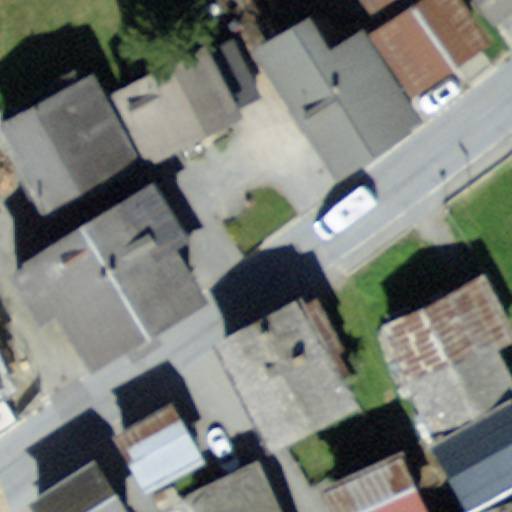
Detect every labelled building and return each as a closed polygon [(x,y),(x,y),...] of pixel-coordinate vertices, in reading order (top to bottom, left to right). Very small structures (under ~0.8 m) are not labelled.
[(382,0),(368,10),(351,22),(394,85),(432,59),(470,33),(446,0),(382,0)] [(360,0),(368,10),(382,0),(360,0)] [(465,0),(473,13),(493,0),(465,0)] [(287,6),(234,43),(277,106),(321,169),(406,110),(340,16),(309,38),(287,6)] [(187,34),(153,54),(194,125),(209,116),(229,105),(187,34)] [(153,54),(99,85),(140,156),(175,136),(194,125),(153,54)] [(0,146),(1,149),(88,103),(67,63),(0,97),(0,146)] [(107,138),(88,103),(1,149),(20,184),(79,153),(107,138)] [(178,231),(152,185),(9,268),(32,309),(66,367),(198,291),(166,237),(178,231)] [(465,283),(387,320),(441,434),(511,400),(489,355),(511,343),(511,331),(485,274),(465,283)] [(354,402),(300,307),(281,317),(228,347),(283,443),(354,402)] [(190,424),(171,399),(115,441),(152,491),(208,449),(190,424)] [(511,477),(511,426),(506,414),(436,450),(450,476),(464,502),(511,477)] [(423,511),(397,453),(322,486),(333,511),(423,511)] [(124,511),(94,466),(29,508),(30,511),(124,511)] [(194,498),(200,511),(272,511),(253,471),(194,498)]
